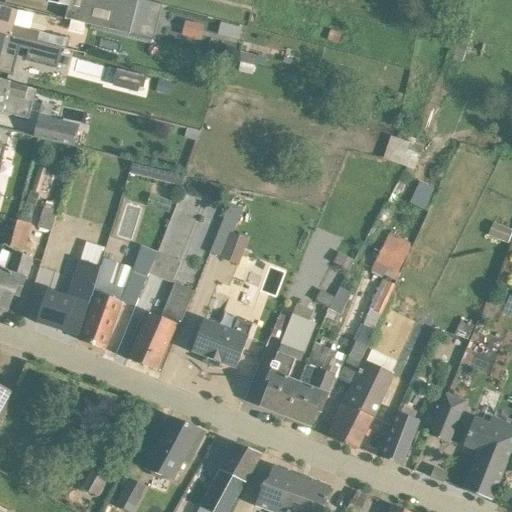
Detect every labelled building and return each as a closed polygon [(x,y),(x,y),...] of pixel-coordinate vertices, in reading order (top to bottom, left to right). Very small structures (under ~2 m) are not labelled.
[(128,36),(152,40),(160,6),(137,0),(35,0),(67,8),(64,20),(128,36)] [(0,34),(64,50),(67,40),(67,39),(14,27),(17,12),(0,8),(0,34)] [(202,27),(184,22),(180,36),(199,41),(202,27)] [(241,29),(219,24),(217,37),(238,41),(241,29)] [(451,60),(460,63),(472,32),(463,29),(451,60)] [(0,34),(0,72),(8,74),(12,56),(40,62),(42,54),(52,57),(53,48),(0,34)] [(239,53),(237,63),(253,67),(254,66),(263,68),(265,59),(239,53)] [(253,67),(239,64),(237,72),(251,75),(253,67)] [(0,82),(0,113),(12,116),(12,117),(26,121),(31,103),(32,103),(35,92),(0,82)] [(78,126),(37,117),(32,137),(33,138),(73,148),(73,147),(78,126)] [(422,147),(421,146),(415,143),(417,137),(416,136),(408,134),(405,143),(392,138),(384,159),(385,161),(412,171),(422,147)] [(131,164),(128,175),(129,175),(181,189),(186,178),(131,164)] [(38,169),(30,191),(38,194),(45,171),(38,169)] [(171,202),(149,195),(145,207),(168,214),(171,202)] [(242,209),(229,204),(209,254),(238,266),(248,240),(232,234),(242,209)] [(43,208),(36,228),(49,232),(56,212),(43,208)] [(29,225),(32,216),(22,213),(19,222),(16,221),(9,247),(22,251),(23,250),(30,226),(29,225)] [(397,273),(412,247),(387,234),(373,263),(369,272),(396,283),(400,274),(397,273)] [(77,337),(104,251),(82,245),(77,262),(76,261),(65,294),(46,289),(35,324),(77,337)] [(133,308),(155,253),(139,247),(130,268),(102,260),(77,337),(76,341),(103,351),(122,303),(133,308)] [(1,251),(0,252),(0,308),(6,311),(12,295),(17,297),(32,259),(11,252),(10,255),(1,251)] [(180,262),(155,253),(147,274),(171,284),(180,262)] [(352,260),(337,253),(332,263),(340,267),(340,268),(346,271),(352,260)] [(179,327),(193,293),(173,284),(160,318),(146,313),(146,314),(127,361),(154,372),(177,326),(179,327)] [(338,288),(328,309),(339,315),(350,294),(338,288)] [(327,308),(332,297),(318,291),(313,302),(327,308)] [(303,354),(309,338),(311,333),(313,325),(307,323),(311,312),(294,306),(290,319),(278,314),(278,315),(271,333),(270,333),(270,337),(281,340),(279,346),(286,348),(283,356),(277,354),(273,362),(271,362),(268,369),(270,370),(269,372),(267,372),(260,391),(263,393),(257,409),(284,419),(298,382),(287,378),(294,360),(299,362),(302,354),(303,354)] [(190,353),(205,359),(204,362),(202,361),(201,362),(205,366),(210,367),(215,369),(220,370),(220,368),(218,367),(219,365),(234,370),(248,338),(246,337),(251,326),(236,320),(231,331),(203,320),(190,353)] [(350,386),(374,332),(363,326),(348,357),(313,344),(307,360),(310,362),(308,366),(315,369),(309,386),(298,382),(284,419),(310,429),(316,413),(320,415),(333,378),(350,386)] [(372,416),(393,376),(361,361),(342,404),(372,416)] [(0,422),(13,395),(0,387),(0,422)] [(447,444),(464,402),(443,394),(426,436),(447,444)] [(342,404),(327,438),(354,450),(372,416),(342,404)] [(418,422),(396,413),(379,458),(401,467),(418,422)] [(511,426),(490,418),(488,423),(473,418),(462,446),(476,452),(461,491),(490,502),(511,445),(511,426)] [(170,420),(144,470),(170,481),(197,431),(170,420)] [(227,511),(259,455),(234,445),(217,471),(218,472),(195,511),(227,511)] [(285,511),(299,478),(271,468),(254,507),(266,511),(285,511)] [(434,468),(429,478),(443,483),(447,473),(434,468)] [(90,470),(80,489),(97,498),(106,479),(90,470)] [(323,511),(330,488),(299,478),(285,511),(323,511)] [(128,480),(114,506),(125,511),(131,511),(144,489),(128,480)]
